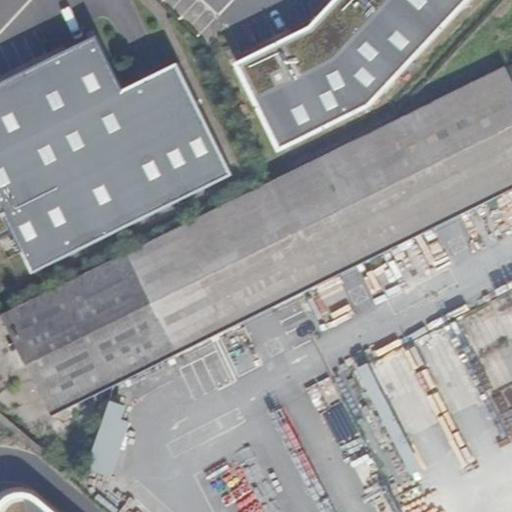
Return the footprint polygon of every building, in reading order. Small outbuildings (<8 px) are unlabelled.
[(354,119),(462,0),(332,0),(295,40),(241,65),(284,153),(354,119)] [(0,238),(14,231),(33,270),(230,174),(177,65),(120,92),(95,39),(0,85),(0,238)] [(511,66),(510,63),(9,310),(60,411),(511,191),(511,66)] [(128,419),(132,405),(115,400),(93,468),(119,476),(136,421),(128,419)] [(47,511),(31,498),(10,497),(0,504),(0,511),(47,511)]
